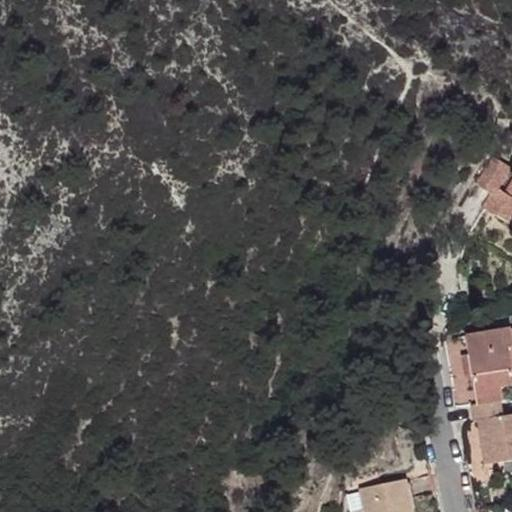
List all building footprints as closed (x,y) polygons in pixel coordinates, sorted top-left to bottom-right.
[(499,197),(490,212),(509,224),(511,225),(511,192),(510,195),(503,190),(511,175),(511,166),(502,160),(484,187),(499,197)] [(511,225),(509,224),(492,251),(511,263),(511,225)] [(511,333),(466,343),(470,362),(473,381),(479,408),(501,405),(499,393),(511,391),(511,390),(511,358),(511,353),(511,333)] [(511,393),(511,391),(499,393),(501,405),(511,401),(511,393)] [(479,408),(475,410),(477,426),(482,426),(484,440),(493,440),(494,448),(486,451),(491,471),(511,468),(511,422),(503,423),(501,405),(479,408)] [(414,511),(407,479),(360,489),(362,511),(414,511)]
